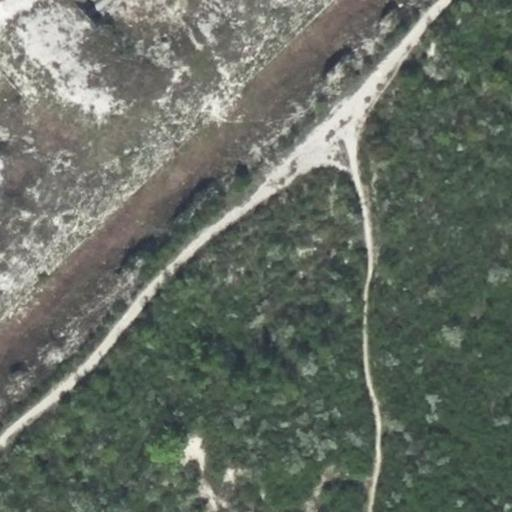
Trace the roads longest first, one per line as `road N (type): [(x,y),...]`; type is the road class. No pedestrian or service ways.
road 1 (track): [(469,0),(0,436)]
road 2 (track): [(363,511),(379,422),(370,258),(343,116)]
